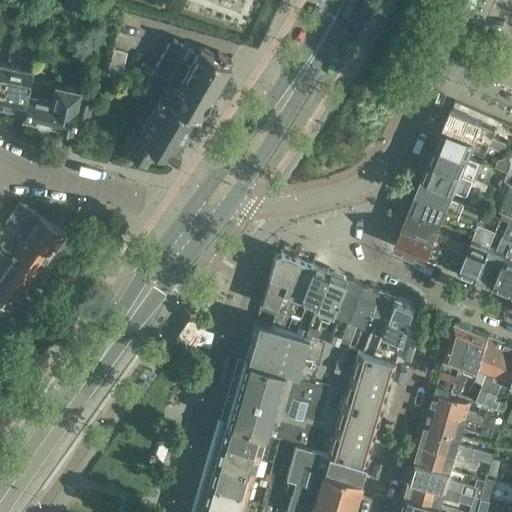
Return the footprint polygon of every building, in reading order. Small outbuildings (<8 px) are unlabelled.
[(144,85),(161,96),(198,118),(230,63),(229,62),(231,59),(216,50),(215,54),(200,45),(196,52),(172,37),(144,85)] [(121,76),(126,52),(113,49),(108,73),(121,76)] [(8,64),(0,98),(0,103),(1,103),(2,106),(9,107),(12,106),(23,108),(27,91),(30,77),(32,69),(8,64)] [(27,91),(23,108),(21,116),(26,117),(27,119),(36,121),(38,120),(46,121),(46,123),(47,123),(48,122),(55,125),(55,123),(57,124),(57,125),(71,128),(72,123),(80,87),(53,81),(53,82),(30,77),(27,91)] [(127,150),(143,161),(148,153),(171,166),(171,165),(161,159),(160,157),(162,153),(164,154),(164,153),(174,159),(175,158),(173,157),(178,149),(180,150),(181,149),(178,147),(195,118),(198,119),(199,118),(198,118),(161,96),(137,132),(132,129),(122,145),(127,150)] [(76,107),(72,123),(71,128),(84,131),(89,110),(76,107)] [(451,109),(443,126),(502,150),(506,140),(493,134),(496,128),(451,109)] [(436,143),(468,156),(471,149),(484,155),(489,145),(443,126),(436,143)] [(468,156),(436,143),(430,160),(489,184),(500,189),(504,180),(478,169),(465,163),(468,156)] [(496,168),(508,173),(511,163),(508,157),(498,163),(496,168)] [(430,160),(423,177),(454,190),(457,182),(470,187),(471,186),(485,193),(489,184),(430,160)] [(423,177),(416,193),(447,206),(479,219),(480,219),(484,211),(464,204),(464,203),(451,197),(454,190),(423,177)] [(495,206),(505,211),(511,213),(511,184),(504,180),(500,189),(493,205),(495,206)] [(416,193),(409,210),(440,223),(444,215),(457,221),(457,220),(476,227),(479,219),(447,206),(416,193)] [(0,301),(12,309),(58,243),(65,232),(19,200),(4,222),(24,236),(10,257),(9,257),(0,270),(0,301)] [(472,238),(469,245),(466,252),(459,270),(477,277),(490,247),(489,247),(490,245),(495,232),(504,211),(494,207),(480,241),(472,238)] [(409,210),(402,226),(466,252),(469,245),(450,237),(451,236),(438,230),(440,223),(409,210)] [(511,213),(505,211),(502,218),(509,221),(511,222),(511,213)] [(490,247),(477,277),(493,284),(511,239),(511,222),(509,221),(502,236),(496,249),(490,247)] [(466,252),(402,226),(396,241),(397,245),(459,270),(466,252)] [(511,239),(493,284),(511,291),(511,239)] [(0,270),(9,257),(0,249),(0,270)] [(281,249),(275,253),(269,274),(285,281),(296,256),(281,249)] [(313,262),(296,256),(285,281),(282,290),(299,297),(313,262)] [(313,262),(299,297),(307,300),(302,312),(294,309),(287,327),(304,332),(315,304),(329,269),(320,265),(313,262)] [(329,269),(315,304),(332,311),(346,276),(329,269)] [(269,274),(261,302),(271,306),(270,311),(275,313),(276,308),(282,290),(285,281),(269,274)] [(346,276),(332,311),(339,314),(329,339),(338,342),(348,318),(361,282),(346,276)] [(361,282),(348,318),(338,342),(348,345),(357,321),(364,324),(378,289),(361,282)] [(378,289),(364,324),(371,327),(362,350),(371,352),(379,331),(393,295),(378,289)] [(297,302),(299,297),(282,290),(275,313),(272,322),(287,327),(290,317),(284,314),(290,299),(297,302)] [(393,295),(379,331),(371,352),(394,358),(397,349),(400,339),(406,319),(411,302),(393,295)] [(328,320),(320,317),(316,326),(324,330),(328,320)] [(254,325),(250,338),(319,358),(325,339),(308,333),(304,332),(287,327),(272,322),(256,318),(254,325)] [(455,323),(445,356),(437,383),(452,389),(462,363),(463,361),(473,327),(459,321),(455,323)] [(188,324),(180,336),(184,339),(193,328),(188,324)] [(463,361),(462,363),(452,389),(460,392),(471,366),(478,369),(490,334),(473,327),(463,361)] [(490,334),(478,369),(487,373),(476,399),(484,403),(494,376),(495,374),(506,340),(490,334)] [(248,345),(244,356),(283,368),(283,369),(314,378),(319,358),(250,338),(248,345)] [(319,358),(314,378),(341,386),(344,373),(348,362),(346,362),(349,352),(350,352),(352,346),(348,345),(338,342),(329,339),(325,338),(325,339),(319,358)] [(495,374),(494,376),(484,403),(503,411),(506,403),(496,399),(503,379),(511,382),(511,379),(511,342),(506,340),(495,374)] [(362,350),(352,346),(350,352),(356,354),(353,363),(348,362),(344,373),(386,385),(394,358),(371,352),(362,350)] [(283,368),(244,356),(238,378),(277,389),(283,369),(283,368)] [(341,386),(314,378),(283,369),(277,389),(271,410),(265,431),(322,449),(330,423),(337,398),(341,386)] [(386,385),(344,373),(341,386),(337,398),(379,410),(386,385)] [(277,389),(238,378),(232,399),(271,410),(277,389)] [(435,389),(430,407),(467,418),(491,425),(493,416),(484,413),(469,409),(472,400),(435,389)] [(180,398),(171,396),(163,421),(172,424),(180,398)] [(379,410),(337,398),(330,423),(371,435),(379,410)] [(271,410),(232,399),(226,420),(265,431),(271,410)] [(430,407),(425,424),(462,435),(464,427),(491,434),(493,426),(467,418),(430,407)] [(265,431),(226,420),(219,441),(259,452),(265,431)] [(371,435),(330,423),(322,449),(328,450),(364,461),(371,435)] [(425,424),(420,442),(457,453),(480,459),(491,462),(493,457),(494,453),(459,443),(462,435),(425,424)] [(322,449),(265,431),(259,452),(253,473),(247,494),(277,503),(274,511),(304,511),(309,498),(311,499),(321,466),(322,467),(328,450),(322,449)] [(259,452),(219,441),(213,461),(253,473),(259,452)] [(420,442),(415,458),(452,469),(454,461),(477,467),(480,459),(457,453),(420,442)] [(328,450),(322,467),(359,477),(364,461),(328,450)] [(493,457),(491,462),(487,477),(496,479),(501,459),(493,457)] [(415,458),(409,476),(447,487),(481,497),(486,480),(479,478),(477,486),(449,478),(452,469),(415,458)] [(253,473),(213,461),(207,483),(247,494),(253,473)] [(322,467),(321,466),(311,499),(350,510),(359,477),(322,467)] [(409,476),(404,494),(442,505),(444,496),(472,504),(469,511),(476,511),(481,498),(481,497),(447,487),(409,476)] [(486,480),(481,498),(490,500),(495,480),(487,478),(486,480)] [(247,494),(207,483),(201,503),(231,511),(274,511),(277,503),(247,494)] [(404,494),(399,511),(403,511),(440,511),(439,511),(442,505),(404,494)] [(311,499),(309,498),(304,511),(348,511),(350,510),(311,499)] [(481,498),(476,511),(486,511),(490,500),(481,498)] [(231,511),(201,503),(198,511),(231,511)]
